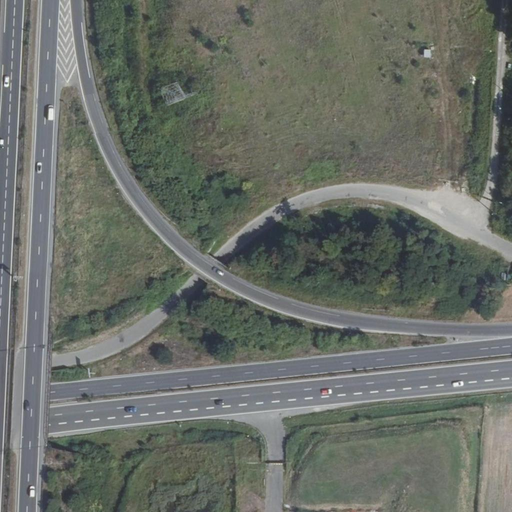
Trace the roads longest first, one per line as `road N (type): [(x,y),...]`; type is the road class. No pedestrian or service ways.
road 1 (motorway): [(511,330),(326,318),(237,286),(192,255),(119,171),(91,104),(74,0)]
road 2 (unclassified): [(473,231),(425,205),(337,191),(267,218),(134,334),(94,353),(0,366)]
road 3 (trunk): [(511,345),(0,398)]
road 4 (motorway): [(26,511),(51,0)]
road 5 (trunk): [(0,429),(449,379)]
road 6 (motorway): [(15,0),(0,264)]
road 7 (unclassified): [(505,0),(490,192),(473,231)]
road 8 (track): [(142,0),(143,83),(153,119)]
